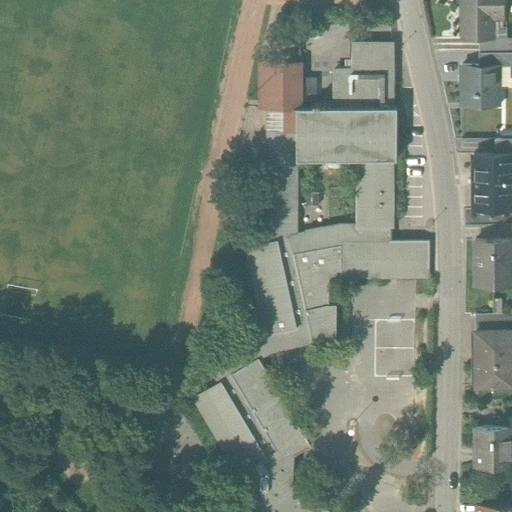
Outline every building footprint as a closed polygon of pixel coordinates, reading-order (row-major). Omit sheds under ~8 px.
[(502,0),(461,0),(462,39),(479,39),(492,38),(492,8),(502,8),(502,0)] [(492,38),(479,39),(479,52),(506,52),(506,38),(492,38)] [(392,43),(354,42),(354,69),(335,69),(334,107),(390,107),(392,43)] [(511,52),(506,52),(479,52),(479,65),(494,65),(494,67),(511,66),(511,52)] [(295,107),(302,107),(301,62),(257,62),(257,107),(285,107),(295,107)] [(479,65),(462,64),(461,104),(493,104),(494,67),(494,65),(479,65)] [(295,107),(285,107),(285,129),(294,129),(295,129),(295,107)] [(302,107),(295,107),(295,129),(295,156),(295,157),(356,157),(392,157),(396,157),(396,107),(390,107),(334,107),(302,107)] [(285,129),(263,130),(265,240),(287,235),(287,234),(297,232),(295,157),(295,156),(295,129),(294,129),(285,129)] [(511,139),(494,139),(494,154),(511,154),(511,139)] [(511,154),(494,154),(473,154),(473,209),(511,209),(511,154)] [(392,157),(356,157),(353,223),(353,225),(386,226),(392,226),(392,157)] [(297,232),(287,234),(287,235),(291,251),(338,241),(385,241),(386,226),(353,225),(353,223),(339,223),(297,232)] [(291,251),(287,235),(265,240),(245,246),(265,333),(307,323),(311,340),(313,340),(314,343),(338,338),(337,304),(329,304),(328,276),(427,274),(425,242),(385,241),(338,241),(291,251)] [(511,239),(511,240),(476,240),(476,258),(474,258),(474,286),(493,285),(493,279),(508,279),(508,260),(511,260),(511,239)] [(511,328),(511,313),(475,314),(475,329),(511,328)] [(265,333),(211,364),(219,378),(260,354),(266,350),(311,340),(307,323),(265,333)] [(511,328),(475,329),(476,386),(511,384),(511,328)] [(258,511),(264,511),(294,481),(295,453),(313,443),(260,354),(219,378),(194,392),(240,470),(235,473),(258,511)] [(511,426),(476,425),(475,465),(510,466),(510,444),(511,443),(511,426)] [(336,511),(294,481),(264,511),(336,511)] [(511,511),(511,502),(476,502),(475,511),(511,511)]
